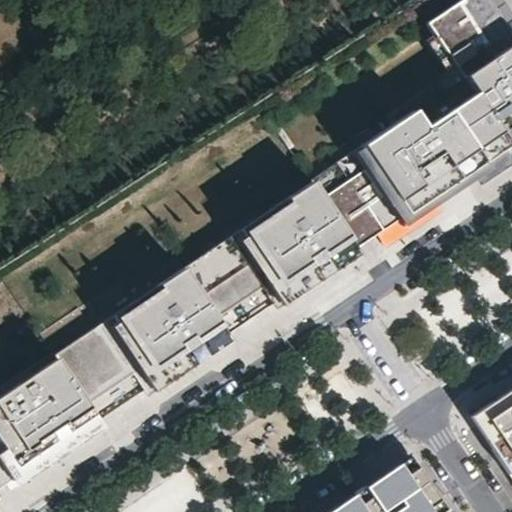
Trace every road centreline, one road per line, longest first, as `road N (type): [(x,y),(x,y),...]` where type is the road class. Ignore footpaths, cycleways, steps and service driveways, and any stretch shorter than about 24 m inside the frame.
road 1 (residential): [(352,302),(49,511)]
road 2 (residential): [(511,197),(352,302)]
road 3 (residential): [(273,511),(424,409)]
road 4 (residential): [(424,409),(352,302)]
road 5 (residential): [(492,511),(424,409)]
